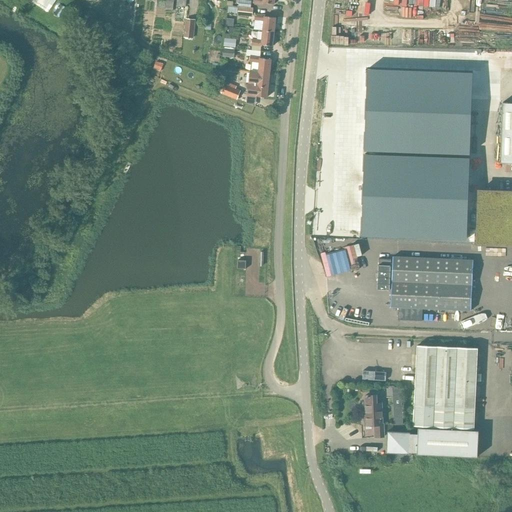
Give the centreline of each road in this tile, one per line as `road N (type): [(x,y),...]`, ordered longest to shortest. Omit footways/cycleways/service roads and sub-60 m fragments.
road 1 (unclassified): [(305,394),(279,391),(266,375),(280,314),(284,112),(297,0)]
road 2 (unclassified): [(305,394),(301,182),(319,0)]
road 3 (unknown): [(304,133),(339,133),(354,94),(482,101),(486,189)]
road 4 (track): [(0,410),(257,392)]
road 5 (unclassified): [(329,511),(312,466),(305,394)]
